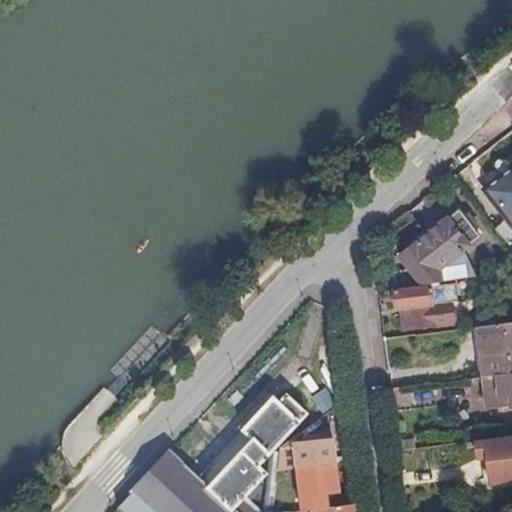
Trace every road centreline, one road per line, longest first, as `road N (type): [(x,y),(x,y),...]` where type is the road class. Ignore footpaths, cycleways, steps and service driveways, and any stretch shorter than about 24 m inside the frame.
road 1 (unclassified): [(332,240),(73,511)]
road 2 (residential): [(332,240),(350,272),(382,511)]
road 3 (unclassified): [(511,77),(332,240)]
